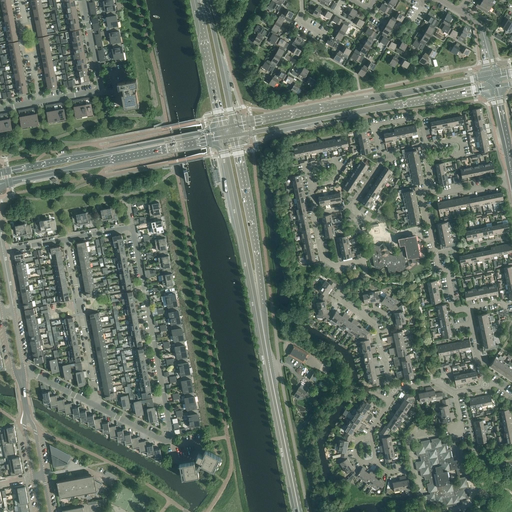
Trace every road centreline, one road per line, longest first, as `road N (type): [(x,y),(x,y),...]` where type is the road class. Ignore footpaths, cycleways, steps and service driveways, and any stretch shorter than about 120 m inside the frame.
road 1 (secondary): [(492,76),(260,120)]
road 2 (secondary): [(0,183),(222,137)]
road 3 (secondary): [(220,128),(0,172)]
road 4 (secondary): [(222,137),(268,351)]
road 5 (residential): [(171,438),(131,224)]
road 6 (residential): [(426,144),(418,117),(377,125),(380,158),(351,207),(315,214)]
road 7 (secondary): [(265,316),(234,135)]
road 8 (residential): [(98,407),(68,238)]
road 9 (secondary): [(298,511),(268,351)]
road 10 (residential): [(41,101),(102,90),(85,0)]
road 11 (secondary): [(234,135),(381,107)]
road 12 (residential): [(432,189),(422,197),(437,264),(454,305),(468,308)]
road 13 (secondary): [(194,0),(220,128)]
road 14 (residential): [(338,292),(365,267),(323,260),(315,214)]
